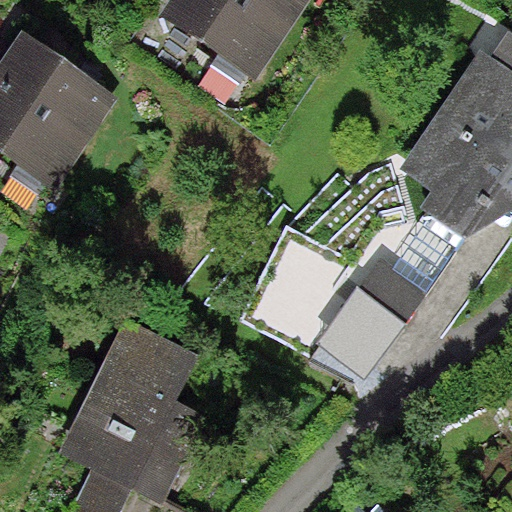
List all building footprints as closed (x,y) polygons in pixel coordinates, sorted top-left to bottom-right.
[(178,0),(161,26),(262,91),(321,0),(178,0)] [(511,32),(498,23),(479,51),(511,73),(511,32)] [(0,64),(0,148),(59,188),(117,99),(20,35),(0,64)] [(468,43),(394,151),(436,179),(473,205),(511,190),(511,73),(479,51),(468,43)] [(473,205),(436,179),(382,258),(376,254),(353,288),(395,317),(473,205)] [(123,319),(61,445),(93,461),(67,511),(114,511),(131,480),(169,499),(207,422),(164,401),(188,351),(123,319)]
